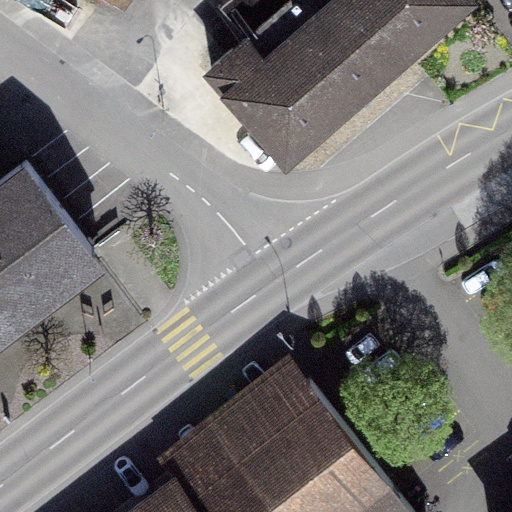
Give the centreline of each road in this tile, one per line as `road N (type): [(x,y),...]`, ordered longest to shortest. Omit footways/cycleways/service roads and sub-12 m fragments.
road 1 (residential): [(0,52),(206,205),(278,282)]
road 2 (tertiary): [(278,282),(0,489)]
road 3 (tertiary): [(511,133),(278,282)]
